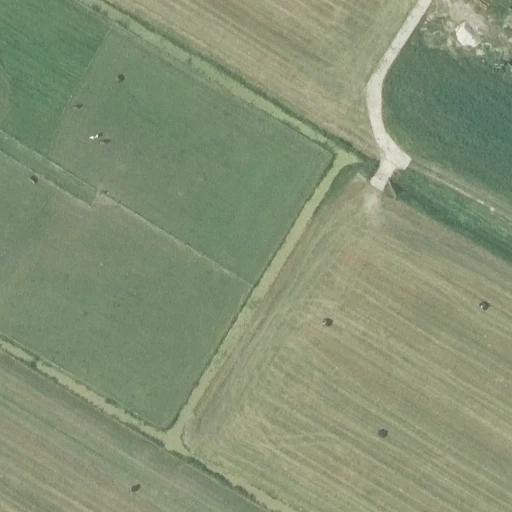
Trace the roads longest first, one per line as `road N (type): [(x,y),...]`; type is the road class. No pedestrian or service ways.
road 1 (track): [(426,0),(375,83),(373,110),(386,154),(511,224)]
road 2 (track): [(386,154),(366,210),(419,252),(511,304)]
